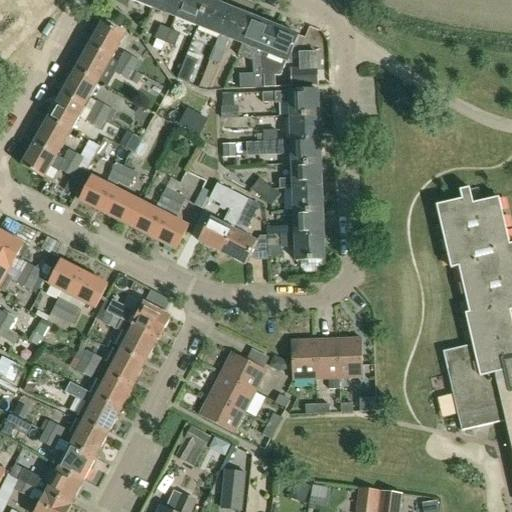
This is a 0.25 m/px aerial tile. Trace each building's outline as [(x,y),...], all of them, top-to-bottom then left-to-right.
[(31,0),(0,0),(24,26),(41,10),(31,0)] [(0,0),(0,34),(7,42),(24,26),(0,0)] [(31,0),(41,10),(51,0),(31,0)] [(130,0),(153,9),(156,0),(117,0),(117,2),(128,7),(130,0)] [(156,0),(153,9),(175,18),(182,0),(156,0)] [(182,0),(175,18),(198,27),(208,0),(182,0)] [(209,0),(208,0),(198,27),(220,36),(221,36),(232,9),(209,0)] [(215,48),(210,62),(220,65),(230,40),(243,45),(253,17),(232,9),(221,36),(220,36),(215,48)] [(276,27),(253,17),(243,45),(265,54),(276,27)] [(89,48),(112,61),(125,37),(102,24),(89,48)] [(162,54),(171,30),(161,26),(153,49),(161,52),(161,53),(162,54)] [(299,36),(276,27),(265,54),(288,63),(299,36)] [(181,34),(171,30),(162,54),(168,56),(173,47),(175,47),(181,34)] [(99,85),(112,61),(89,48),(75,72),(99,85)] [(119,63),(134,72),(135,71),(139,62),(124,53),(119,63)] [(186,57),(177,80),(188,85),(197,62),(186,57)] [(129,81),(134,72),(119,63),(113,73),(129,81)] [(275,75),(264,75),(265,89),(276,89),(275,86),(287,85),(287,87),(299,87),(300,67),(288,67),(288,72),(287,72),(287,76),(275,77),(275,75)] [(62,95),(85,109),(99,85),(75,72),(62,95)] [(129,81),(136,84),(141,76),(134,72),(129,81)] [(265,89),(264,75),(254,75),(255,90),(265,89)] [(318,93),(262,95),(263,105),(275,105),(290,105),(290,118),(319,117),(318,93)] [(222,106),(236,106),(235,94),(221,95),(222,106)] [(72,132),(85,109),(62,95),(49,119),(72,132)] [(97,103),(92,112),(106,120),(111,111),(97,103)] [(92,112),(86,121),(101,130),(106,120),(92,112)] [(319,117),(290,118),(291,141),(320,140),(319,117)] [(189,133),(195,123),(186,118),(180,128),(189,133)] [(35,143),(58,156),(72,132),(49,119),(35,143)] [(264,143),(277,142),(277,132),(264,133),(264,143)] [(134,136),(127,150),(137,155),(144,142),(134,136)] [(321,164),(320,140),(291,141),(277,142),(264,143),(265,153),(278,152),(278,156),(292,155),(292,166),(321,164)] [(58,156),(35,143),(22,167),(45,180),(58,156)] [(224,150),(225,160),(233,160),(233,149),(224,150)] [(65,160),(79,169),(84,160),(70,151),(65,160)] [(79,169),(65,160),(59,170),(83,183),(88,174),(81,170),(79,169)] [(127,168),(118,184),(129,190),(137,173),(135,172),(138,166),(130,162),(127,168)] [(118,184),(127,168),(118,163),(109,179),(118,184)] [(293,190),(293,191),(322,189),(321,164),(292,166),(293,180),(280,180),(280,190),(293,190)] [(81,202),(105,215),(117,191),(93,179),(81,202)] [(261,198),(271,188),(261,179),(252,190),(261,198)] [(240,197),(219,186),(211,201),(232,212),(240,197)] [(280,196),(271,188),(261,198),(271,207),(280,196)] [(463,201),(437,206),(451,270),(460,268),(470,313),(466,314),(473,346),(445,352),(459,416),(462,431),(507,421),(511,444),(511,244),(510,245),(500,199),(475,204),(471,188),(461,191),(463,201)] [(176,193),(168,189),(159,205),(168,209),(176,193)] [(204,189),(194,206),(203,210),(211,194),(204,189)] [(322,189),(293,191),(294,214),(323,213),(322,189)] [(141,203),(117,191),(105,215),(129,227),(141,203)] [(176,193),(168,209),(179,215),(187,199),(176,193)] [(238,223),(248,228),(260,206),(250,200),(238,223)] [(165,215),(141,203),(129,227),(153,239),(165,215)] [(323,213),(294,214),(295,227),(267,228),(267,239),(282,238),(324,237),(323,213)] [(189,227),(165,215),(153,239),(177,251),(189,227)] [(211,219),(199,243),(222,255),(234,231),(211,219)] [(29,250),(28,249),(38,233),(23,226),(15,242),(0,233),(0,263),(41,286),(44,280),(46,281),(52,269),(46,265),(42,272),(23,262),(29,250)] [(234,231),(222,255),(245,266),(250,257),(256,262),(267,261),(268,258),(266,237),(260,238),(257,243),(234,231)] [(61,253),(68,241),(54,234),(48,247),(61,253)] [(325,261),(324,237),(282,238),(267,239),(268,258),(283,257),(282,248),(295,247),(296,262),(300,262),(301,269),(306,273),(319,273),(323,268),(323,261),(325,261)] [(72,298),(85,274),(62,262),(50,285),(64,293),(49,318),(38,312),(36,316),(58,327),(69,305),(72,298)] [(0,293),(4,296),(12,281),(36,294),(41,286),(0,263),(0,293)] [(108,286),(85,274),(72,298),(85,305),(95,310),(108,286)] [(37,311),(44,300),(31,292),(24,303),(37,311)] [(16,320),(0,312),(0,302),(4,296),(0,293),(0,324),(10,330),(16,320)] [(134,328),(135,327),(123,321),(107,313),(112,303),(106,300),(97,319),(122,334),(116,346),(123,349),(121,352),(145,365),(157,341),(134,328)] [(134,328),(157,341),(171,319),(139,302),(132,316),(138,319),(135,327),(134,328)] [(69,305),(58,327),(68,332),(80,310),(69,305)] [(18,337),(19,336),(10,330),(0,324),(0,337),(14,346),(19,337),(18,337)] [(362,340),(339,341),(341,380),(364,379),(362,340)] [(340,380),(341,380),(339,341),(316,342),(317,381),(329,380),(329,390),(340,390),(340,380)] [(317,381),(316,342),(292,343),(294,382),(317,381)] [(232,355),(222,375),(256,393),(267,373),(264,371),(270,359),(253,350),(246,362),(232,355)] [(85,352),(80,361),(97,370),(102,360),(85,352)] [(133,389),(145,365),(121,352),(120,355),(113,352),(106,365),(112,369),(109,376),(133,389)] [(0,379),(1,377),(5,378),(13,363),(2,358),(0,362),(0,379)] [(97,370),(80,361),(80,362),(76,360),(73,370),(92,380),(97,370)] [(211,396),(245,414),(256,393),(222,375),(211,396)] [(133,389),(109,376),(103,386),(97,383),(91,394),(98,398),(97,398),(121,411),(133,389)] [(24,391),(32,395),(36,387),(28,383),(24,391)] [(65,393),(81,401),(85,392),(70,384),(65,393)] [(245,414),(211,396),(200,417),(235,435),(243,439),(248,429),(240,424),(245,414)] [(276,404),(287,409),(291,402),(280,396),(276,404)] [(86,420),(85,422),(109,435),(121,411),(97,398),(93,407),(86,403),(79,417),(86,420)] [(14,414),(24,419),(29,409),(19,404),(14,414)] [(341,405),(341,415),(353,414),(353,405),(341,405)] [(306,416),(319,415),(319,406),(306,406),(306,416)] [(319,406),(319,415),(330,415),(330,406),(319,406)] [(268,427),(276,431),(282,420),(274,415),(268,427)] [(77,437),(73,446),(72,447),(96,459),(109,435),(85,422),(84,424),(77,421),(70,433),(77,437)] [(1,433),(9,438),(15,426),(7,422),(1,433)] [(50,422),(45,432),(61,440),(65,431),(50,422)] [(271,440),(276,431),(268,427),(263,436),(271,440)] [(176,458),(194,468),(211,439),(193,428),(176,458)] [(46,464),(84,483),(96,459),(72,447),(73,446),(61,440),(45,432),(40,442),(60,453),(54,464),(48,461),(46,464)] [(71,507),(84,483),(46,464),(45,467),(52,470),(45,482),(24,471),(19,480),(35,489),(47,495),(48,495),(71,507)] [(222,510),(241,511),(242,511),(246,474),(225,472),(222,510)] [(47,495),(35,489),(19,480),(10,476),(4,486),(35,502),(29,511),(70,511),(73,507),(71,507),(48,495),(47,495)] [(307,499),(311,488),(297,482),(292,494),(307,499)] [(356,511),(378,511),(381,493),(359,489),(356,511)] [(166,510),(161,508),(159,511),(191,511),(196,502),(174,492),(166,510)] [(381,493),(378,511),(400,511),(403,495),(381,493)] [(423,511),(438,511),(437,502),(422,504),(423,511)]
